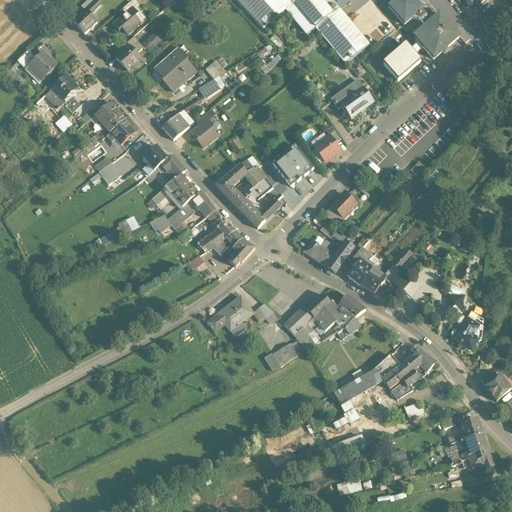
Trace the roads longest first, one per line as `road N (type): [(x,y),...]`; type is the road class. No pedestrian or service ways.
road 1 (tertiary): [(511,10),(269,248)]
road 2 (tertiary): [(41,0),(226,214),(269,248)]
road 3 (tertiary): [(269,248),(202,305),(0,417)]
road 4 (tertiary): [(269,248),(416,330),(511,443)]
